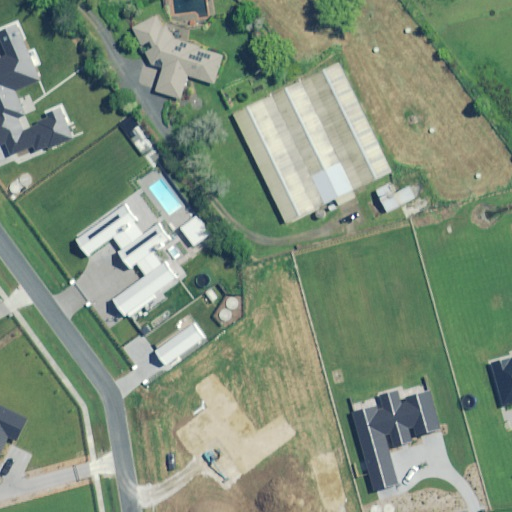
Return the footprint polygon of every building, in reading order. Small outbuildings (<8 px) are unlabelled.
[(163,27),(157,16),(134,29),(153,65),(163,69),(156,91),(180,99),(188,76),(213,84),(222,56),(198,48),(199,47),(172,38),(166,26),(163,27)] [(0,130),(11,156),(34,146),(36,152),(48,147),(48,149),(73,139),(60,109),(46,114),(47,118),(37,122),(38,124),(22,131),(18,119),(25,116),(14,91),(40,81),(16,25),(0,31),(0,39),(7,56),(0,58),(0,130)] [(339,62),(231,114),(284,224),(392,173),(339,62)] [(397,193),(392,183),(377,191),(388,214),(416,200),(409,187),(397,193)] [(124,205),(76,240),(89,257),(113,239),(135,223),(137,222),(124,205)] [(144,235),(135,223),(113,239),(122,251),(144,235)] [(157,225),(144,235),(122,251),(118,254),(131,270),(137,265),(153,254),(169,242),(157,225)] [(162,266),(153,254),(137,265),(147,277),(162,266)] [(114,302),(125,317),(177,278),(166,263),(162,266),(147,277),(114,302)] [(192,325),(156,352),(167,367),(203,340),(192,325)] [(511,357),(491,363),(503,407),(511,404),(511,357)] [(353,413),(373,491),(397,485),(384,434),(390,433),(394,446),(411,441),(408,428),(413,427),(415,435),(438,429),(429,392),(400,400),(397,390),(380,395),(382,405),(353,413)] [(0,463),(1,461),(0,460),(0,458),(12,435),(20,438),(31,415),(0,399),(0,463)]
